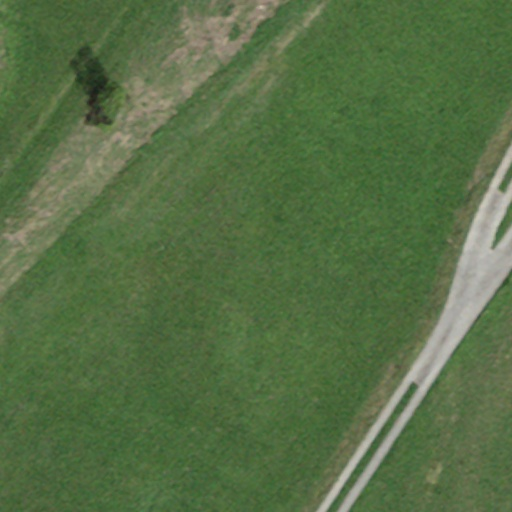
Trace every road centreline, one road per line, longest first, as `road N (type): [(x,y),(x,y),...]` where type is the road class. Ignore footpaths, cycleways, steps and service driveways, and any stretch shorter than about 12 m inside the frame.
road 1 (track): [(511,270),(340,511)]
road 2 (track): [(511,190),(464,333)]
